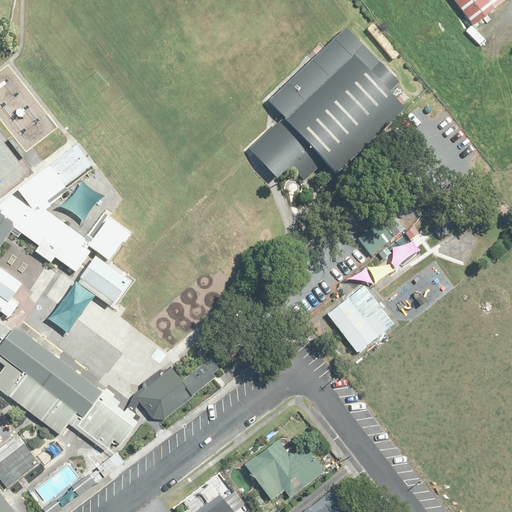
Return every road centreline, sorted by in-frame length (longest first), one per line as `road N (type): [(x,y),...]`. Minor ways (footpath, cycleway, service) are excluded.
road 1 (residential): [(109,511),(300,368),(412,511)]
road 2 (unknown): [(279,384),(272,350),(277,313),(367,196)]
